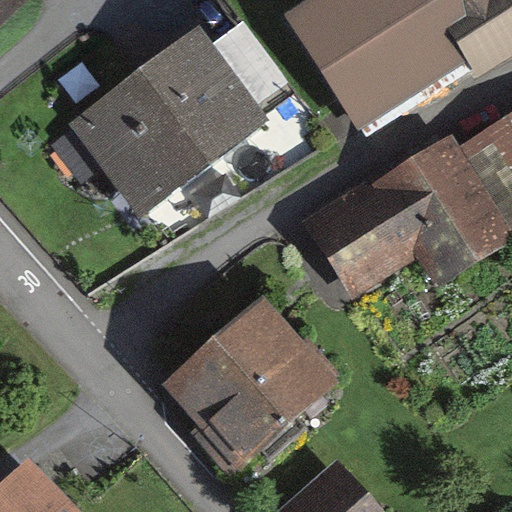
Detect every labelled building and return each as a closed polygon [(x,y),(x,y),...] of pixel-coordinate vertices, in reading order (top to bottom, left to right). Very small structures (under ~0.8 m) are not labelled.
[(0,0),(0,18),(20,0),(0,0)] [(511,0),(312,0),(284,19),(359,136),(465,68),(476,84),(511,60),(511,0)] [(215,47),(201,28),(70,126),(74,131),(52,149),(83,190),(103,175),(140,224),(152,216),(274,125),(215,47)] [(511,116),(460,150),(453,138),(375,187),(372,182),(305,224),(354,300),(417,259),(439,293),(511,246),(511,116)] [(342,387),(263,299),(163,387),(203,432),(195,439),(229,477),(236,471),(241,476),(342,387)] [(78,511),(29,460),(0,488),(0,511),(78,511)] [(382,511),(337,461),(279,511),(382,511)]
